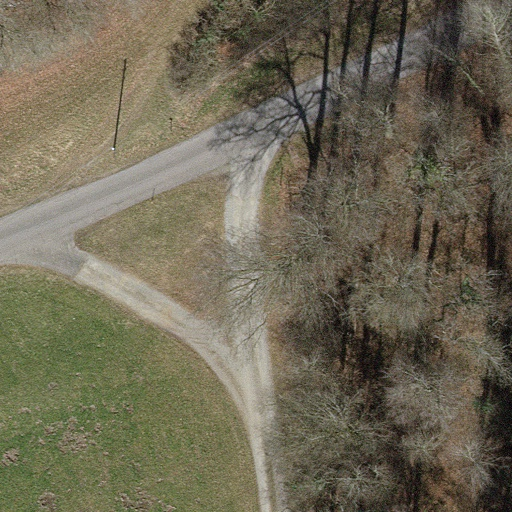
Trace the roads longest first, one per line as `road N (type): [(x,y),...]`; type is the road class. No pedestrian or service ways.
road 1 (track): [(267,390),(141,297),(34,235),(68,174),(129,108),(195,0)]
road 2 (residential): [(482,0),(282,118),(0,246)]
road 3 (track): [(267,390),(276,511)]
